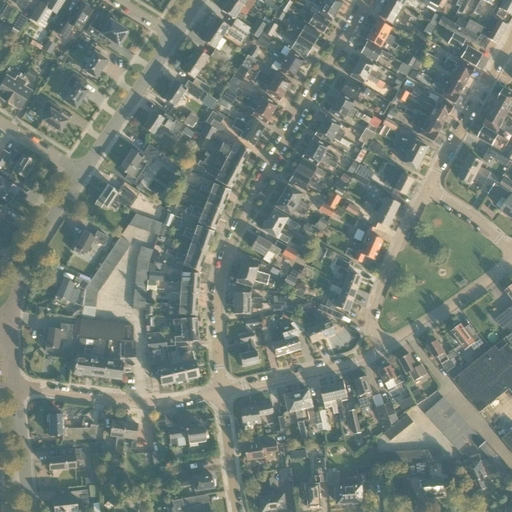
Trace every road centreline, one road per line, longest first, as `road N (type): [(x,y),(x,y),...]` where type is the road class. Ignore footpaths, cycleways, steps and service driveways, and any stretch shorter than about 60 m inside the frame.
road 1 (residential): [(367,0),(221,257),(213,307),(221,391)]
road 2 (residential): [(14,384),(152,405),(221,391)]
road 3 (residential): [(428,187),(370,317),(373,333),(387,342)]
road 4 (residential): [(221,391),(340,365),(387,342)]
road 5 (residential): [(511,37),(428,187)]
road 6 (tertiary): [(0,323),(13,307),(24,263),(80,176)]
road 7 (tertiary): [(80,176),(171,36)]
road 8 (residential): [(387,342),(511,257)]
road 9 (residential): [(28,511),(14,384)]
road 10 (residential): [(221,391),(234,511)]
